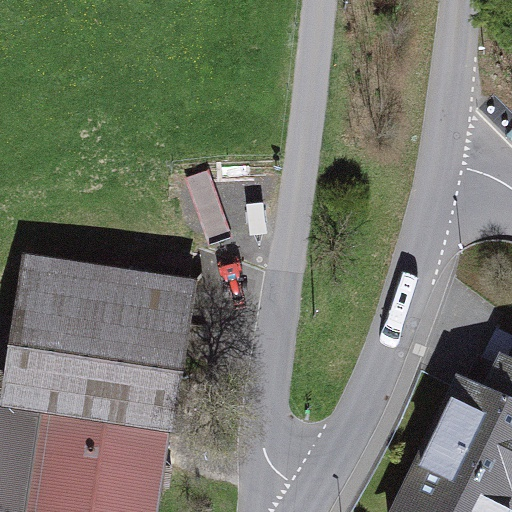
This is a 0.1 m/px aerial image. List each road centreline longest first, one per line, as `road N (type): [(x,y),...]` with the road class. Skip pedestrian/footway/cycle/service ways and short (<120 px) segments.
road 1 (unclassified): [(316,499),(279,462),(267,411),(322,0)]
road 2 (unclassified): [(444,169),(398,338),(316,499)]
road 3 (unclassified): [(462,0),(444,169)]
